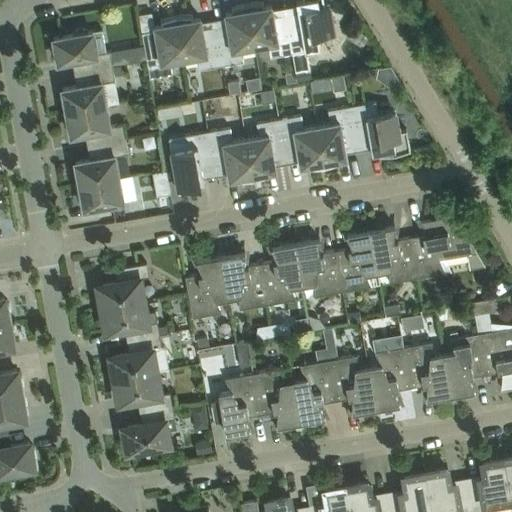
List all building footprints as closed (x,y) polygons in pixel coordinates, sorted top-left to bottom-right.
[(295,0),(297,11),(287,13),(292,51),(296,71),(309,68),(305,49),(319,46),(317,33),(333,30),(328,3),(323,4),(322,0),(295,0)] [(292,51),(287,13),(272,15),(270,3),(263,5),(262,1),(247,2),(255,44),(267,42),(269,55),(292,51)] [(255,44),(247,2),(231,6),(231,10),(224,11),(226,23),(214,25),(221,63),(242,60),(240,46),(255,44)] [(221,63),(214,25),(201,27),(199,16),(192,17),(191,13),(175,15),(183,56),(196,54),(199,67),(221,63)] [(183,56),(175,15),(160,19),(161,23),(153,24),(155,36),(142,38),(149,76),(171,72),(169,59),(183,56)] [(80,59),(82,69),(112,64),(109,50),(96,52),(92,29),(88,30),(83,26),(76,28),(72,33),(53,36),(53,40),(50,45),(51,52),(56,56),(57,60),(71,57),(72,61),(80,59)] [(101,81),(114,78),(112,64),(82,69),(84,79),(76,81),(76,84),(62,87),(63,93),(59,98),(61,110),(105,102),(101,81)] [(375,99),(349,104),(356,142),(369,140),(371,151),(378,150),(379,154),(395,153),(409,148),(405,127),(398,129),(395,109),(377,112),(375,99)] [(109,125),(105,102),(61,110),(64,124),(69,127),(70,133),(84,130),(85,134),(93,132),(95,141),(124,136),(122,123),(109,125)] [(343,144),(356,142),(349,104),(327,108),(330,121),(316,123),(323,165),(339,161),(338,157),(345,156),(343,144)] [(323,165),(316,123),(302,126),(300,113),(278,117),(285,155),(297,153),(299,164),(307,163),(307,166),(323,165)] [(272,157),(285,155),(278,117),(256,121),(259,134),(245,136),(253,178),(268,174),(267,170),(275,169),(272,157)] [(253,178),(245,136),(231,139),(229,125),(207,129),(212,161),(213,167),(227,165),(229,177),(236,176),(237,179),(253,178)] [(200,163),(212,161),(207,129),(193,132),(169,137),(171,149),(170,149),(178,191),(193,188),(192,183),(204,181),(200,163)] [(127,151),(124,136),(95,141),(97,152),(89,154),(89,157),(75,160),(76,166),(72,171),(74,184),(118,176),(114,154),(127,151)] [(169,192),(166,168),(152,171),(156,194),(169,192)] [(122,199),(118,176),(74,184),(77,197),(82,200),(83,206),(97,204),(98,209),(113,206),(112,201),(122,199)] [(455,214),(420,220),(426,232),(410,235),(417,275),(445,270),(439,257),(466,252),(469,266),(484,264),(455,214)] [(417,275),(410,235),(393,238),(394,224),(370,229),(377,268),(389,266),(388,281),(417,275)] [(377,268),(370,229),(346,233),(351,245),(335,248),(342,289),(370,284),(364,270),(377,268)] [(342,289),(335,248),(318,251),(319,238),(295,242),(302,281),(314,279),(313,294),(342,289)] [(302,281),(295,242),(271,246),(276,258),(260,261),(267,302),(295,297),(289,283),(302,281)] [(267,302),(260,261),(243,264),(244,251),(220,255),(227,294),(239,292),(238,307),(267,302)] [(227,294),(220,255),(196,259),(202,272),(184,275),(191,315),(221,310),(214,297),(227,294)] [(146,261),(119,266),(121,279),(97,283),(101,305),(143,298),(139,276),(148,274),(146,261)] [(497,303),(494,300),(494,295),(471,299),(474,312),(494,309),(494,306),(497,303)] [(0,321),(11,320),(8,301),(4,302),(3,296),(0,296),(0,321)] [(145,311),(143,298),(101,305),(105,329),(129,325),(131,337),(159,332),(154,309),(145,311)] [(15,338),(11,320),(0,321),(0,346),(12,345),(11,339),(15,338)] [(511,325),(488,330),(477,331),(484,372),(501,369),(500,383),(511,380),(511,325)] [(484,372),(477,331),(449,336),(455,350),(443,352),(450,392),(474,387),(468,375),(484,372)] [(161,345),(159,332),(131,337),(134,350),(109,354),(113,377),(155,369),(167,367),(163,344),(161,345)] [(247,339),(250,355),(258,353),(255,338),(247,339)] [(450,392),(443,352),(430,354),(431,340),(402,345),(410,385),(426,382),(425,396),(450,392)] [(410,385),(402,345),(374,350),(380,363),(368,365),(375,405),(399,401),(393,388),(410,385)] [(375,405),(368,365),(355,368),(356,353),(328,358),(335,399),(351,396),(350,409),(375,405)] [(335,399),(328,358),(299,363),(305,376),(293,379),(300,418),(324,414),(318,402),(335,399)] [(300,418),(293,379),(280,381),(281,366),(253,371),(260,412),(277,409),(275,422),(300,418)] [(0,371),(0,395),(24,392),(21,373),(17,374),(16,368),(0,371)] [(159,393),(155,369),(113,377),(118,400),(142,396),(144,408),(171,403),(169,391),(159,393)] [(260,412),(253,371),(224,376),(231,390),(217,392),(219,399),(210,400),(214,421),(222,420),(224,431),(249,427),(243,415),(260,412)] [(28,411),(24,392),(0,395),(0,432),(4,432),(2,421),(25,417),(24,411),(28,411)] [(174,416),(171,403),(144,408),(146,421),(122,425),(126,449),(168,441),(164,418),(174,416)] [(6,445),(4,432),(0,432),(0,471),(21,467),(21,468),(37,466),(34,445),(30,446),(29,440),(6,445)] [(511,454),(503,456),(510,498),(511,497),(511,454)] [(510,498),(503,456),(481,460),(484,475),(466,478),(472,511),(479,511),(484,511),(483,502),(510,498)] [(334,475),(333,461),(320,462),(320,475),(334,475)] [(472,511),(466,478),(449,481),(446,466),(424,470),(432,511),(459,507),(459,511),(472,511)] [(429,511),(432,511),(424,470),(402,473),(405,489),(387,492),(390,511),(429,511)] [(390,511),(387,492),(370,495),(367,480),(345,483),(350,511),(390,511)] [(350,511),(345,483),(323,487),(326,503),(309,506),(309,511),(350,511)] [(309,511),(309,506),(291,509),(289,494),(266,498),(268,511),(309,511)] [(258,511),(256,498),(241,501),(242,511),(258,511)]
